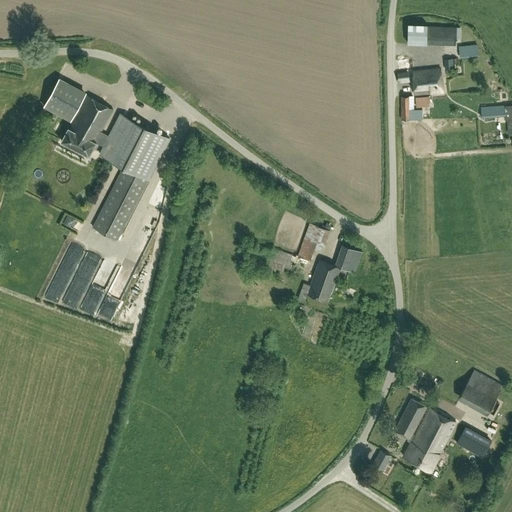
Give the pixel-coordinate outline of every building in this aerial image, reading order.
[(427,24),(408,23),(407,43),(456,45),(456,39),(460,39),(460,27),(457,27),(457,26),(427,25),(427,24)] [(478,45),(459,47),(460,58),(479,56),(478,45)] [(443,58),(445,69),(454,68),(453,63),(458,63),(457,57),(453,58),(453,57),(443,58)] [(413,71),(415,94),(443,92),(441,68),(413,71)] [(399,83),(410,81),(409,71),(398,72),(399,83)] [(84,96),(57,82),(43,109),(70,123),(84,96)] [(87,95),(69,127),(62,141),(90,155),(97,143),(103,146),(99,153),(123,165),(113,183),(114,184),(92,227),(118,240),(171,137),(122,114),(111,136),(102,131),(114,109),(87,95)] [(401,119),(418,119),(418,109),(414,109),(414,97),(412,96),(401,96),(401,119)] [(415,97),(416,107),(430,106),(429,96),(415,97)] [(505,119),(507,119),(508,133),(511,133),(511,104),(481,107),(482,117),(505,116),(505,119)] [(38,158),(45,173),(59,167),(52,151),(38,158)] [(310,222),(298,255),(311,260),(314,248),(324,251),(331,229),(311,222),(310,222)] [(73,272),(85,278),(97,252),(85,247),(73,272)] [(292,254),(274,249),(270,259),(255,254),(251,266),(275,273),(276,268),(291,273),(294,264),(290,263),(292,254)] [(131,256),(121,302),(123,303),(125,297),(132,298),(141,258),(131,256)] [(304,282),(298,299),(305,301),(308,294),(327,301),(340,267),(341,266),(334,264),(320,259),(311,285),(304,282)] [(78,303),(86,285),(73,280),(66,298),(78,303)] [(474,369),(458,398),(487,414),(495,401),(499,403),(504,393),(500,391),(503,385),(474,369)] [(398,389),(389,406),(400,412),(409,394),(398,389)] [(401,415),(392,432),(407,440),(406,442),(410,444),(404,455),(432,470),(441,453),(440,453),(457,421),(431,407),(415,438),(411,436),(410,435),(424,408),(409,400),(404,409),(408,411),(404,417),(401,415)] [(465,427),(456,442),(457,443),(459,438),(468,442),(465,447),(482,457),(491,441),(474,431),(473,431),(465,427)] [(381,450),(373,464),(383,469),(391,455),(381,450)]
